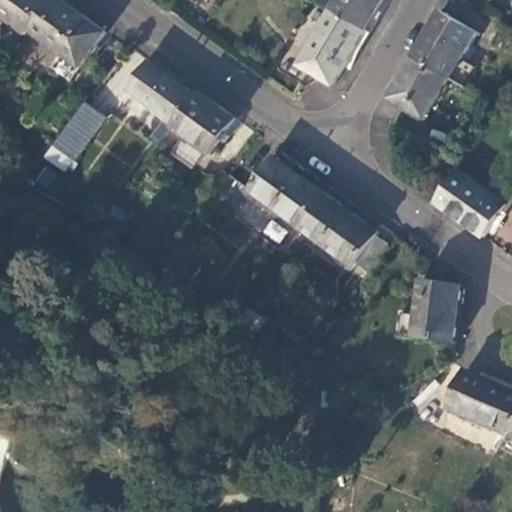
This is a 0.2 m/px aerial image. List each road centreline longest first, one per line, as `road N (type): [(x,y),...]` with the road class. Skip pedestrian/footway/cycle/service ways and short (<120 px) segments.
road 1 (residential): [(112,0),(327,159)]
road 2 (residential): [(327,159),(511,286)]
road 3 (residential): [(417,0),(327,159)]
